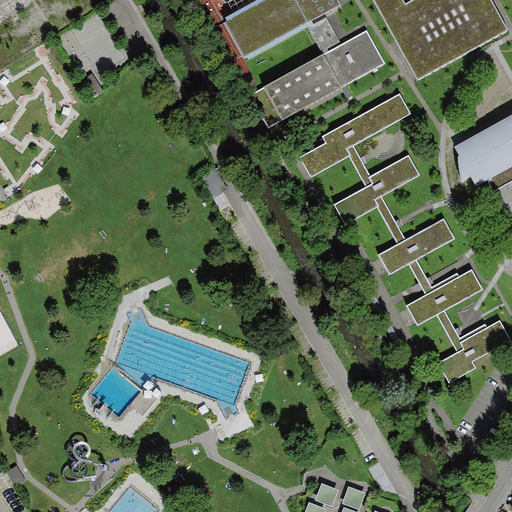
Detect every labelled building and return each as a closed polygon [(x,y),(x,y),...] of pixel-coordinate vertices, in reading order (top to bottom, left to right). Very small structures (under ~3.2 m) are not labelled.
[(338,0),(266,0),(225,23),(244,58),(341,5),(338,0)] [(372,0),(398,47),(417,81),(508,31),(499,15),(490,0),(372,0)] [(384,64),(366,31),(342,44),(326,16),(307,26),(323,55),(253,94),(271,127),(384,64)] [(420,174),(409,155),(371,176),(363,161),(355,146),(412,114),(400,93),(321,136),(325,143),(300,157),(311,178),(349,157),(366,187),(334,204),(346,227),(378,209),(396,243),(377,254),(390,276),(409,266),(425,294),(406,304),(418,326),(437,315),(458,352),(438,362),(449,383),(477,368),(473,361),(511,341),(500,321),(487,328),(485,325),(460,338),(457,333),(445,310),(482,289),(472,270),(459,277),(457,274),(432,288),(428,281),(416,259),(454,238),(443,220),(406,241),(397,225),(381,196),(420,174)] [(511,114),(454,147),(459,157),(458,168),(462,183),(470,179),(476,187),(486,182),(492,193),(511,182),(511,114)] [(216,199),(229,191),(217,171),(203,179),(216,199)] [(18,467),(8,474),(17,488),(27,482),(18,467)] [(338,490),(321,483),(314,500),(330,507),(338,490)] [(365,493),(349,486),(341,504),(358,511),(365,493)] [(323,511),(325,509),(308,502),(303,511),(323,511)]
